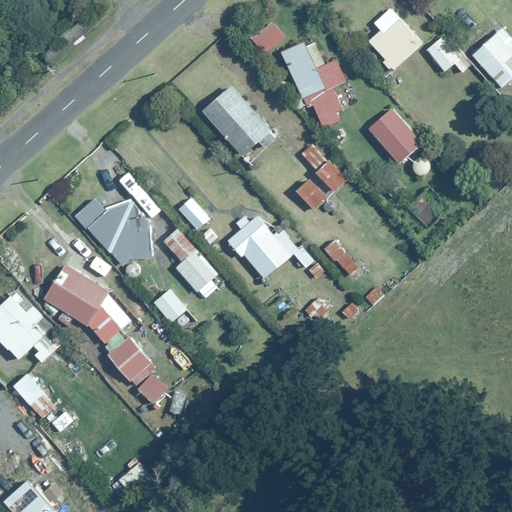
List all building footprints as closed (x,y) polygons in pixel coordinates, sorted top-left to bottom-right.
[(424,40),(391,4),(373,20),(379,26),(367,38),(383,55),(380,59),(391,71),(424,40)] [(259,15),(244,29),(266,51),(287,31),(273,16),(266,22),(259,15)] [(511,33),(503,24),(472,53),(502,86),(511,76),(511,33)] [(443,32),(425,47),(445,70),(454,61),(461,70),(472,60),(457,43),(454,45),(443,32)] [(304,39),(281,49),(300,92),(291,102),(304,113),(312,104),(321,126),(343,116),(340,109),(348,106),(345,100),(342,102),(335,85),(348,80),(337,55),(325,60),(316,38),(305,43),(304,39)] [(232,82),(203,108),(244,154),(259,140),(265,147),(279,134),(232,82)] [(424,140),(392,104),(367,126),(398,162),(424,140)] [(349,177),(313,139),(300,151),(317,168),(295,189),(315,209),(349,177)] [(214,216),(192,191),(177,204),(199,229),(214,216)] [(95,194),(75,214),(124,264),(132,256),(154,254),(151,220),(128,196),(105,204),(95,194)] [(241,227),(227,238),(241,254),(243,252),(264,276),(293,251),(305,266),(316,257),(285,222),(273,232),(256,213),(252,217),(246,210),(235,220),(241,227)] [(220,270),(178,223),(161,238),(180,259),(173,265),(196,291),(220,270)] [(365,263),(337,233),(323,245),(336,259),(337,258),(353,274),(365,263)] [(109,287),(65,262),(44,296),(63,307),(56,318),(66,325),(74,313),(88,322),(104,341),(133,317),(109,287)] [(188,306),(170,285),(153,299),(171,320),(188,306)] [(47,330),(20,302),(24,298),(14,288),(0,301),(0,339),(18,359),(34,343),(38,347),(32,352),(41,361),(58,344),(46,331),(47,330)] [(156,366),(127,335),(107,354),(136,384),(156,366)] [(57,402),(28,369),(13,382),(42,415),(57,402)] [(171,384),(153,370),(139,387),(157,401),(171,384)] [(55,407),(48,415),(61,429),(76,416),(67,406),(60,412),(55,407)] [(63,511),(29,474),(4,498),(16,511),(63,511)]
